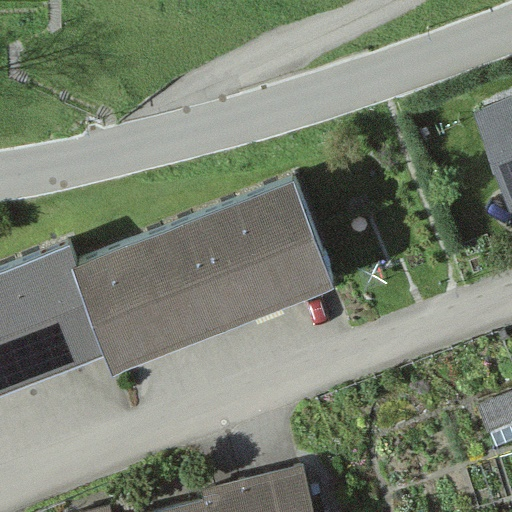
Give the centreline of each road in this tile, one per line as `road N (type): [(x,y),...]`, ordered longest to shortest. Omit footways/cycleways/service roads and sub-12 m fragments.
road 1 (residential): [(0,485),(511,290)]
road 2 (residential): [(195,133),(511,29)]
road 3 (residential): [(396,0),(220,90),(195,133)]
road 4 (residential): [(0,180),(195,133)]
